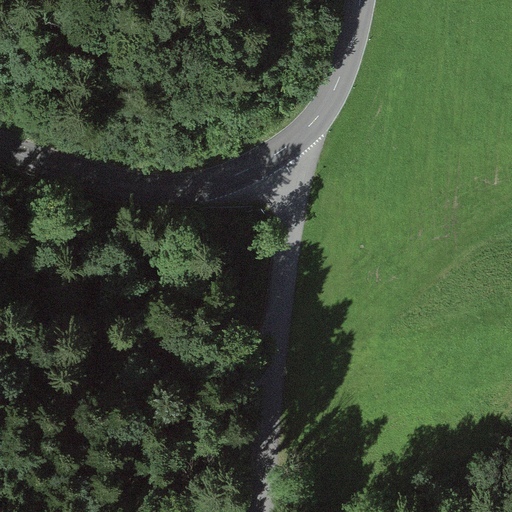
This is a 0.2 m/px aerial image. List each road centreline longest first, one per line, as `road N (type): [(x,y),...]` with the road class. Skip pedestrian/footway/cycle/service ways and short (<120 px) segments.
road 1 (unclassified): [(263,511),(263,377),(303,154)]
road 2 (tertiary): [(0,149),(131,186),(217,187),(303,154)]
road 3 (tertiary): [(303,154),(358,0)]
